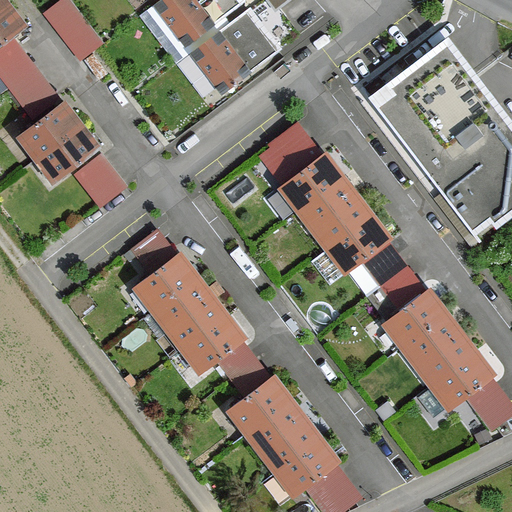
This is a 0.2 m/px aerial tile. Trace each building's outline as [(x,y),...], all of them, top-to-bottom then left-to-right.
[(50,179),(97,143),(14,32),(27,22),(9,0),(0,0),(0,74),(30,115),(12,129),(50,179)] [(105,40),(73,0),(55,0),(43,10),(81,59),(105,40)] [(127,0),(207,103),(281,45),(247,3),(214,28),(209,22),(237,0),(127,0)] [(511,208),(511,120),(445,36),(362,98),(471,237),(511,208)] [(492,431),(511,415),(511,400),(493,376),(498,372),(430,282),(424,287),(387,238),(394,233),(327,145),(322,149),(299,119),(273,139),(295,168),(274,183),(325,250),(311,260),(329,284),(337,278),(345,289),(354,282),(364,295),(379,283),(398,307),(382,320),(449,409),(465,396),(492,431)] [(125,183),(101,152),(74,173),(98,204),(125,183)] [(332,511),(341,511),(362,496),(335,461),(341,457),(275,372),(270,376),(241,338),(247,334),(180,246),(175,251),(157,228),(131,248),(149,272),(131,286),(197,371),(215,358),(244,396),(227,410),(292,495),(309,482),(332,511)]
